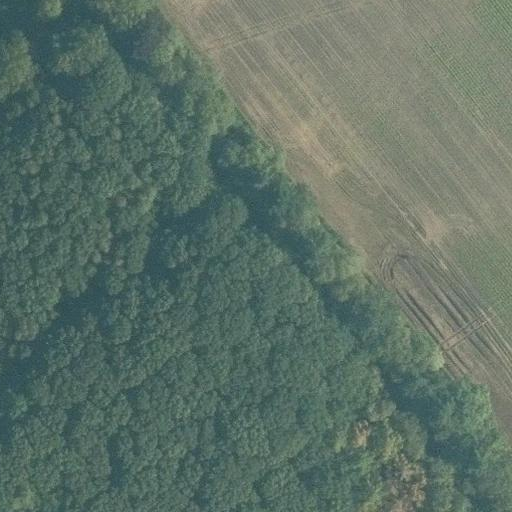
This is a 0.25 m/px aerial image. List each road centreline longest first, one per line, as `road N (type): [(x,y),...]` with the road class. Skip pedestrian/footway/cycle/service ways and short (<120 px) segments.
road 1 (track): [(510,511),(113,0)]
road 2 (track): [(291,228),(205,298),(380,511)]
